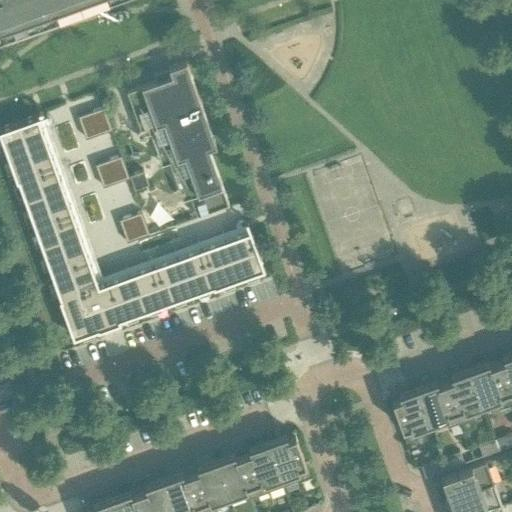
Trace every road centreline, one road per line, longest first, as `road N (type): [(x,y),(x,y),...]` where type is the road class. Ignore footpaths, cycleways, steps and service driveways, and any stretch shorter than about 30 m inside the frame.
road 1 (residential): [(301,403),(58,489)]
road 2 (residential): [(511,326),(366,377)]
road 3 (residential): [(424,511),(366,377)]
